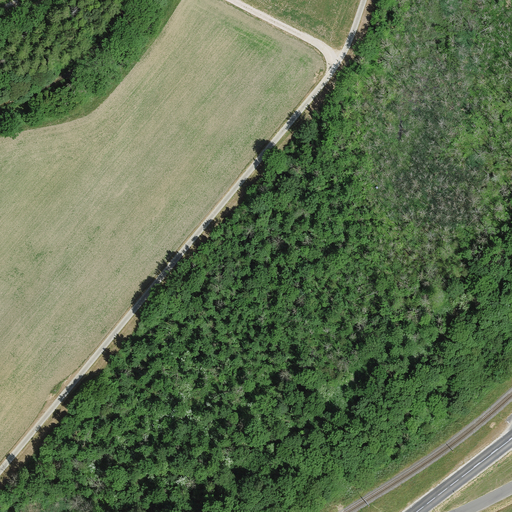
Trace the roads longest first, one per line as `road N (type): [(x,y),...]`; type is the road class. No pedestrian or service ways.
road 1 (track): [(364,0),(338,63),(0,471)]
road 2 (track): [(231,0),(338,63)]
road 3 (tertiary): [(417,511),(511,438)]
